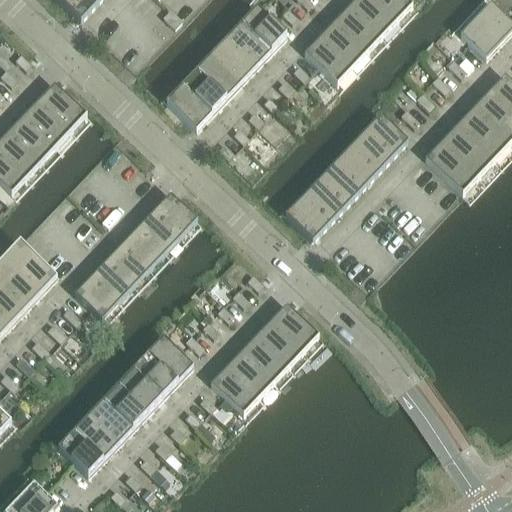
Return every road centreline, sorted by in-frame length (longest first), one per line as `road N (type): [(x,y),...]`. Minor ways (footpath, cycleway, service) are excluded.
road 1 (residential): [(79,511),(299,275)]
road 2 (residential): [(511,51),(299,275)]
road 3 (residential): [(486,511),(361,334),(299,275)]
road 4 (residential): [(0,369),(187,168)]
road 5 (residential): [(346,0),(187,168)]
road 6 (residential): [(187,168),(66,53)]
road 7 (residential): [(299,275),(187,168)]
